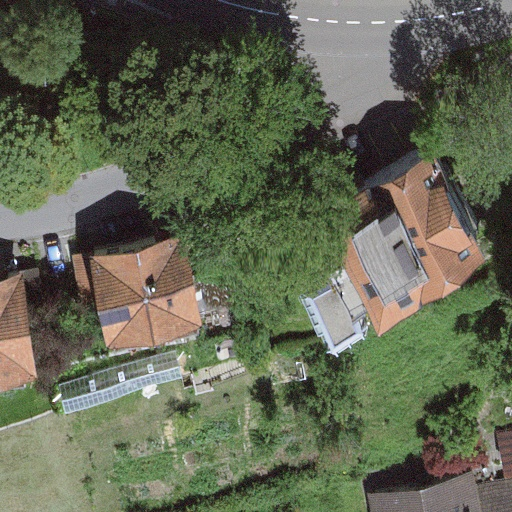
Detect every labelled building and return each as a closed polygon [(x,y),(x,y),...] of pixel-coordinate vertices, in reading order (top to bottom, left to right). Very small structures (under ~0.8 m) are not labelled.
[(324,201),(302,214),(323,250),(298,265),(329,319),(360,301),(355,292),(486,216),(432,124),(318,191),(324,201)] [(84,294),(102,290),(110,324),(196,303),(177,228),(92,249),(93,254),(75,258),(84,294)] [(23,256),(0,259),(0,348),(38,343),(23,256)] [(511,425),(496,429),(503,465),(511,463),(511,425)] [(472,465),(367,487),(372,511),(481,511),(476,485),(472,465)] [(511,511),(511,477),(476,485),(481,511),(511,511)]
